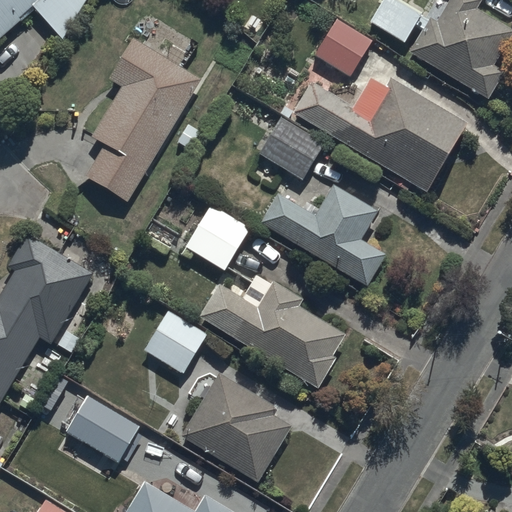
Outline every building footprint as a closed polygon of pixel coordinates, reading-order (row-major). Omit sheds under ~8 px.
[(0,0),(0,38),(21,20),(19,17),(34,4),(64,40),(87,0),(0,0)] [(423,12),(401,0),(381,0),(368,22),(405,43),(423,12)] [(427,16),(407,50),(488,99),(505,71),(493,64),(511,31),(511,29),(476,8),(480,0),(448,0),(436,21),(427,16)] [(371,40),(334,18),(313,53),(350,75),(371,40)] [(105,143),(86,175),(130,201),(204,78),(134,36),(109,78),(124,87),(94,136),(105,143)] [(310,79),(291,111),(426,191),(467,124),(390,78),(386,85),(371,76),(354,105),(310,79)] [(324,144),(280,116),(258,151),(302,179),(324,144)] [(275,191),(258,220),(367,286),(386,255),(360,239),(378,210),(335,183),(315,215),(275,191)] [(250,228),(209,204),(185,246),(226,270),(250,228)] [(0,404),(41,336),(53,343),(55,340),(74,352),(83,339),(63,327),(96,275),(28,234),(8,266),(15,271),(0,295),(0,404)] [(217,281),(197,315),(318,388),(337,357),(332,354),(345,332),(299,305),(303,298),(273,279),(257,305),(217,281)] [(208,335),(167,310),(143,352),(183,376),(208,335)] [(277,409),(216,371),(178,434),(256,482),(291,425),(274,414),(277,409)] [(142,428),(87,394),(65,431),(120,464),(142,428)] [(194,511),(142,479),(120,511),(235,511),(206,494),(194,511)] [(64,511),(43,499),(35,511),(64,511)]
